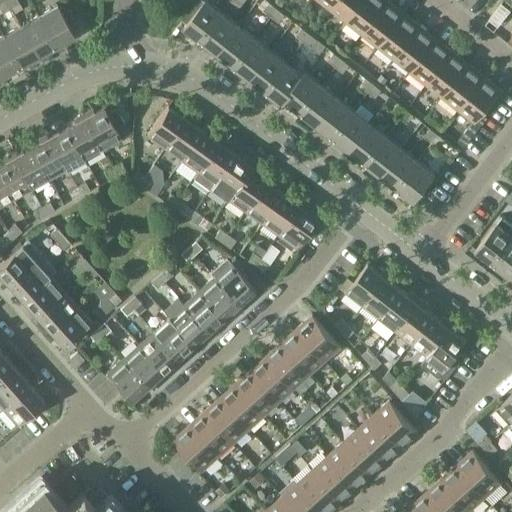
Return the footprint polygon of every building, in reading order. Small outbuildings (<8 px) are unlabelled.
[(0,9),(2,12),(12,7),(7,0),(2,0),(0,1),(0,9)] [(7,0),(12,7),(15,12),(22,8),(19,3),(17,0),(7,0)] [(204,0),(184,26),(201,39),(222,12),(206,0),(204,0)] [(318,0),(329,8),(335,0),(318,0)] [(335,0),(329,8),(345,21),(361,0),(335,0)] [(361,0),(345,21),(361,33),(387,0),(361,0)] [(387,0),(361,33),(377,46),(404,12),(388,0),(387,0)] [(263,9),(271,16),(277,8),(269,2),(263,9)] [(57,5),(38,15),(55,45),(74,35),(57,5)] [(277,8),(271,16),(279,22),(285,14),(277,8)] [(201,39),(217,52),(238,25),(222,12),(201,39)] [(377,46),(393,58),(420,25),(404,12),(377,46)] [(38,15),(20,25),(37,55),(55,45),(38,15)] [(20,25),(2,35),(19,65),(37,55),(20,25)] [(217,52),(233,65),(254,38),(238,25),(217,52)] [(393,58),(409,71),(436,37),(420,25),(393,58)] [(296,34),(304,40),(309,33),(301,27),(296,34)] [(309,33),(304,40),(320,53),(325,46),(309,33)] [(2,35),(0,36),(0,72),(1,75),(19,65),(2,35)] [(409,71),(425,84),(452,50),(436,37),(409,71)] [(233,65),(249,77),(270,50),(254,38),(233,65)] [(249,77),(265,90),(286,63),(270,50),(249,77)] [(425,84),(441,96),(468,62),(452,50),(425,84)] [(328,60),(336,66),(341,59),(334,53),(328,60)] [(341,59),(336,66),(343,72),(349,65),(341,59)] [(441,96),(457,109),(484,75),(468,62),(441,96)] [(265,90),(281,102),(305,71),(304,71),(301,75),(286,63),(265,90)] [(285,99),(300,111),(321,84),(305,71),(281,102),(282,103),(285,99)] [(484,75),(457,109),(474,122),(501,88),(484,75)] [(360,85),(367,91),(373,84),(365,78),(360,85)] [(300,111),(316,124),(337,97),(321,84),(300,111)] [(373,84),(367,91),(375,97),(381,90),(373,84)] [(109,105),(120,103),(118,94),(107,96),(109,105)] [(316,124),(332,136),(353,109),(337,97),(316,124)] [(392,110),(400,116),(405,109),(398,103),(392,110)] [(146,135),(164,147),(187,114),(179,108),(176,112),(167,105),(146,135)] [(91,108),(82,113),(102,148),(120,138),(103,106),(93,112),(91,108)] [(332,136),(348,149),(369,122),(353,109),(332,136)] [(405,109),(400,116),(408,122),(413,115),(405,109)] [(75,122),(66,127),(84,158),(102,148),(82,113),(73,118),(75,122)] [(164,147),(180,159),(201,129),(193,124),(196,120),(187,114),(164,147)] [(348,149),(364,161),(385,134),(369,122),(348,149)] [(56,128),(47,133),(66,168),(84,158),(66,127),(58,132),(56,128)] [(180,159),(197,171),(220,138),(212,132),(209,135),(201,129),(180,159)] [(424,136),(431,141),(437,134),(430,129),(424,136)] [(40,142),(31,147),(48,178),(66,168),(47,133),(37,138),(40,142)] [(364,161),(380,174),(402,147),(385,134),(364,161)] [(437,134),(431,141),(439,147),(445,140),(437,134)] [(209,186),(210,187),(235,153),(226,147),(229,144),(220,138),(197,171),(193,177),(207,188),(209,186)] [(20,148),(11,153),(31,188),(48,178),(31,147),(22,152),(20,148)] [(380,174),(396,187),(418,160),(402,147),(380,174)] [(4,162),(0,163),(0,175),(13,198),(31,188),(11,153),(2,158),(4,162)] [(210,187),(226,198),(249,170),(254,162),(245,156),(243,159),(235,153),(210,187)] [(418,160),(396,187),(413,200),(435,173),(418,160)] [(120,162),(112,166),(116,174),(125,170),(120,162)] [(116,174),(112,166),(104,171),(108,179),(116,174)] [(131,177),(139,183),(144,175),(137,170),(131,177)] [(226,198),(244,210),(267,178),(259,172),(256,175),(249,170),(226,198)] [(0,205),(13,198),(0,175),(0,205)] [(144,175),(139,183),(146,188),(152,181),(144,175)] [(244,210),(261,222),(282,193),(273,187),(276,184),(267,178),(244,210)] [(85,181),(77,186),(81,194),(90,189),(85,181)] [(81,194),(77,186),(68,191),(73,199),(81,194)] [(165,201),(173,206),(178,198),(170,193),(165,201)] [(261,222),(277,234),(301,201),(292,195),(290,199),(282,193),(261,222)] [(178,198),(173,206),(181,212),(186,204),(178,198)] [(49,201),(41,206),(46,215),(54,210),(49,201)] [(301,201),(277,234),(295,246),(316,217),(307,211),(309,207),(301,201)] [(46,215),(41,206),(32,211),(37,219),(46,215)] [(476,249),(492,262),(511,237),(511,223),(502,215),(476,249)] [(198,224),(205,230),(211,222),(204,217),(198,224)] [(15,223),(7,229),(14,237),(22,230),(15,223)] [(49,234),(56,241),(64,234),(57,227),(49,234)] [(214,236),(222,241),(228,234),(220,228),(214,236)] [(14,237),(7,229),(0,236),(7,243),(14,237)] [(64,234),(56,241),(63,249),(70,242),(64,234)] [(228,234),(222,241),(230,247),(236,239),(228,234)] [(511,237),(492,262),(508,275),(511,270),(511,237)] [(195,241),(188,247),(194,254),(201,247),(195,241)] [(0,262),(0,273),(9,284),(35,259),(21,243),(0,262)] [(261,258),(268,263),(278,249),(271,244),(261,258)] [(194,254),(188,247),(181,253),(187,260),(194,254)] [(248,260),(256,265),(261,258),(253,252),(248,260)] [(214,276),(213,276),(238,303),(254,288),(226,257),(210,271),(214,276)] [(77,264),(84,271),(91,265),(84,258),(77,264)] [(261,258),(256,265),(263,271),(268,263),(261,258)] [(9,284),(22,299),(49,275),(35,259),(9,284)] [(346,291),(362,305),(387,273),(379,267),(376,270),(368,263),(346,291)] [(91,265),(84,271),(90,279),(97,273),(91,265)] [(165,268),(158,274),(164,281),(170,274),(165,268)] [(362,305),(379,317),(401,289),(393,283),(395,280),(387,273),(362,305)] [(164,281),(158,274),(151,280),(157,287),(164,281)] [(22,299),(36,314),(63,290),(49,275),(22,299)] [(213,276),(198,289),(222,316),(238,303),(213,276)] [(198,289),(183,303),(207,330),(222,316),(198,289)] [(379,317),(395,330),(419,298),(411,292),(409,295),(401,289),(379,317)] [(36,314),(49,329),(76,305),(63,290),(36,314)] [(113,291),(106,297),(113,305),(120,299),(113,291)] [(134,295),(127,302),(133,308),(140,302),(134,295)] [(395,330),(411,343),(433,314),(425,308),(427,305),(419,298),(395,330)] [(133,308),(127,302),(120,308),(126,314),(133,308)] [(183,303),(168,317),(192,343),(207,330),(183,303)] [(76,305),(49,329),(64,345),(90,321),(76,305)] [(312,314),(296,328),(324,360),(341,346),(312,314)] [(411,343),(427,355),(451,324),(443,317),(441,320),(433,314),(411,343)] [(334,323),(341,330),(348,324),(342,316),(334,323)] [(168,317),(153,330),(177,357),(192,343),(168,317)] [(104,322),(97,329),(103,335),(110,341),(116,336),(104,322)] [(348,324),(341,330),(347,337),(354,331),(348,324)] [(451,324),(427,355),(420,363),(437,376),(447,377),(464,354),(458,350),(466,340),(457,333),(460,330),(451,324)] [(296,328),(281,342),(309,374),(324,360),(296,328)] [(103,335),(97,329),(90,335),(96,342),(103,335)] [(153,330),(138,344),(162,371),(177,357),(153,330)] [(281,342),(265,355),(294,387),(309,374),(281,342)] [(138,344),(122,357),(147,384),(162,371),(138,344)] [(362,354),(368,361),(376,355),(369,347),(362,354)] [(69,357),(76,365),(83,358),(77,351),(69,357)] [(0,355),(0,382),(15,369),(2,354),(0,355)] [(265,355),(250,369),(279,401),(294,387),(265,355)] [(376,355),(368,361),(375,368),(382,362),(376,355)] [(147,384),(122,357),(106,372),(130,399),(147,384)] [(0,382),(0,405),(2,408),(29,384),(15,369),(0,382)] [(250,369),(235,383),(264,415),(279,401),(250,369)] [(390,385),(396,392),(404,386),(397,378),(390,385)] [(235,383),(220,396),(249,428),(264,415),(235,383)] [(29,384),(2,408),(16,424),(43,400),(29,384)] [(404,386),(396,392),(402,400),(410,393),(404,386)] [(511,393),(496,408),(510,424),(511,422),(511,393)] [(316,411),(327,401),(320,394),(309,404),(316,411)] [(220,396),(205,410),(233,442),(249,428),(220,396)] [(389,400),(373,414),(401,446),(418,432),(389,400)] [(316,411),(309,404),(302,411),(308,418),(316,411)] [(205,410),(189,423),(218,455),(233,442),(205,410)] [(373,414),(358,428),(386,460),(401,446),(373,414)] [(218,455),(189,423),(173,438),(202,470),(218,455)] [(358,428),(342,441),(371,473),(386,460),(358,428)] [(478,440),(484,447),(492,441),(485,433),(478,440)] [(342,441),(327,455),(356,487),(371,473),(342,441)] [(492,441),(484,447),(491,455),(498,448),(492,441)] [(472,450),(456,464),(485,496),(501,482),(472,450)] [(327,455),(312,469),(341,501),(356,487),(327,455)] [(456,464),(441,478),(470,510),(485,496),(456,464)] [(312,469),(297,482),(323,511),(327,511),(341,501),(312,469)] [(441,478),(426,491),(444,511),(466,511),(470,510),(441,478)] [(64,511),(65,511),(121,511),(100,488),(100,489),(88,488),(88,487),(64,508),(38,479),(1,511),(64,511)] [(323,511),(297,482),(282,496),(296,511),(323,511)] [(444,511),(426,491),(411,505),(417,511),(444,511)] [(296,511),(282,496),(266,509),(268,511),(296,511)]
